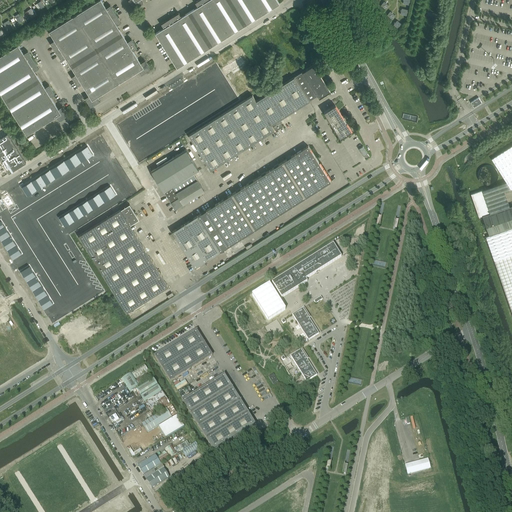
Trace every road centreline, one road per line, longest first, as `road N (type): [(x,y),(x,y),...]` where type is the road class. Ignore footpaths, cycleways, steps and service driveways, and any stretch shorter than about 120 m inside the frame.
road 1 (unclassified): [(299,0),(0,187)]
road 2 (unclassified): [(183,293),(151,232),(308,133),(298,116),(358,81)]
road 3 (secondary): [(400,159),(183,293)]
road 4 (secondary): [(191,305),(405,168)]
road 5 (unclassified): [(282,445),(471,331)]
road 6 (unclassified): [(471,331),(511,500)]
road 7 (unclassified): [(282,445),(191,305)]
road 8 (unclassified): [(157,511),(74,379)]
road 9 (unclassified): [(427,198),(471,331)]
road 10 (secondary): [(74,379),(191,305)]
road 11 (secondary): [(183,293),(66,366)]
road 12 (unclassified): [(177,511),(282,445)]
